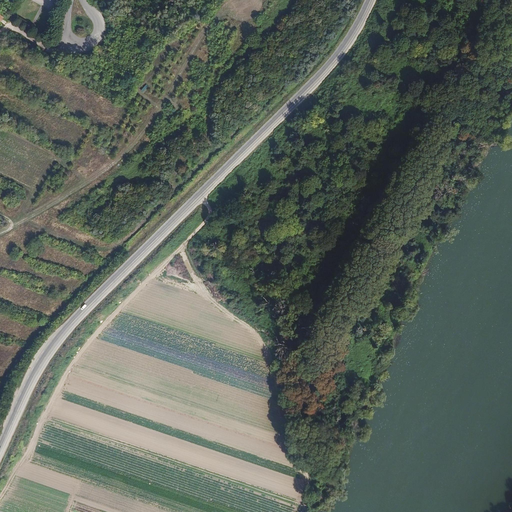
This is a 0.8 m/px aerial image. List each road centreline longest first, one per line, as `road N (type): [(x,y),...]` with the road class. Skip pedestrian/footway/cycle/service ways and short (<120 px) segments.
road 1 (secondary): [(369,0),(324,71),(55,341),(0,448)]
road 2 (track): [(0,493),(88,342),(210,214),(197,197)]
road 3 (motorway): [(0,249),(167,101),(258,0)]
road 4 (motorway): [(234,0),(137,96),(0,210)]
road 5 (track): [(186,241),(195,268),(269,338),(298,464),(311,477),(311,507)]
road 6 (track): [(204,28),(119,158),(11,226)]
